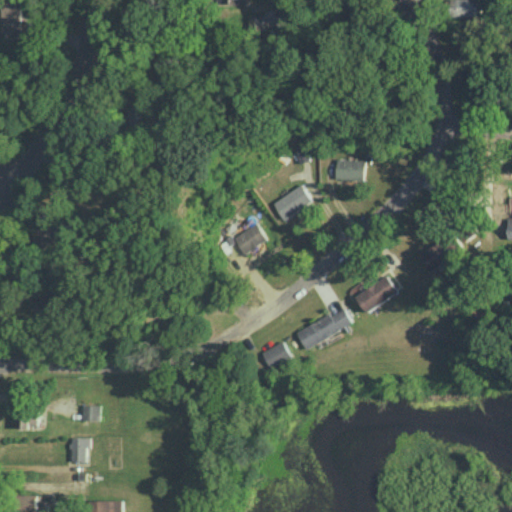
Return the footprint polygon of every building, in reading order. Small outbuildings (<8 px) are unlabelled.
[(479,15),(478,0),(452,0),(453,16),(479,15)] [(1,33),(21,33),(21,2),(1,2),(1,33)] [(295,5),(276,6),(277,24),(296,23),(295,5)] [(263,30),(264,14),(250,14),(249,30),(263,30)] [(130,128),(155,127),(154,105),(130,106),(130,128)] [(309,159),(304,142),(293,145),(298,162),(309,159)] [(336,178),(365,179),(365,159),(337,158),(336,178)] [(284,219),(313,199),(301,182),(272,202),(284,219)] [(35,237),(49,248),(68,224),(53,213),(35,237)] [(234,236),(241,252),(265,241),(258,225),(234,236)] [(421,253),(431,269),(457,251),(447,236),(421,253)] [(399,291),(387,274),(357,295),(369,312),(399,291)] [(61,297),(42,286),(31,304),(51,315),(61,297)] [(299,330),(308,347),(355,323),(346,306),(299,330)] [(167,324),(167,311),(151,310),(150,324),(167,324)] [(274,367),(294,356),(286,340),(265,351),(274,367)] [(101,404),(84,403),(84,420),(101,420),(101,404)] [(15,428),(39,428),(39,411),(16,411),(15,428)] [(72,460),(89,461),(90,436),(72,436),(72,460)] [(51,511),(50,500),(41,500),(40,493),(24,494),(25,511),(51,511)] [(93,511),(125,511),(125,499),(93,499),(93,511)] [(511,511),(511,500),(495,500),(495,511),(511,511)]
